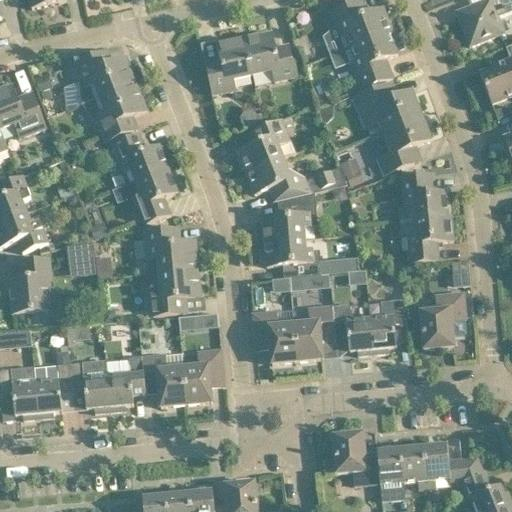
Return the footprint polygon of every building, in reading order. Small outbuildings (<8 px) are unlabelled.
[(29,0),(32,12),(67,5),(65,0),(29,0)] [(511,0),(489,0),(490,2),(475,8),(456,15),(470,50),(505,36),(498,20),(511,14),(511,0)] [(346,39),(351,51),(389,36),(389,37),(392,35),(383,11),(367,17),(361,4),(331,15),(341,41),(346,39)] [(272,36),(245,42),(253,79),(272,75),(275,85),(296,80),(289,48),(288,49),(289,53),(276,56),(272,36)] [(389,36),(351,51),(356,64),(350,66),(361,93),(393,81),(385,63),(397,58),(389,37),(389,36)] [(253,79),(245,42),(217,48),(221,64),(205,67),(212,99),(236,94),(233,83),(253,79)] [(498,69),(480,76),(492,107),(511,99),(511,46),(506,49),(511,62),(508,63),(509,65),(498,69)] [(82,107),(100,100),(136,87),(126,61),(112,66),(107,54),(76,66),(82,84),(80,85),(82,107)] [(34,80),(39,94),(52,89),(47,76),(34,80)] [(136,87),(100,100),(82,107),(96,125),(98,125),(106,145),(137,133),(132,120),(147,115),(136,87)] [(380,124),(384,136),(421,122),(411,96),(389,105),(384,91),(391,88),(391,87),(355,101),(361,116),(366,114),(371,128),(380,124)] [(14,89),(0,94),(0,132),(1,134),(14,129),(19,142),(47,131),(33,95),(18,101),(14,89)] [(323,96),(315,99),(319,110),(327,106),(323,96)] [(507,109),(495,113),(499,121),(510,117),(507,109)] [(421,122),(384,136),(392,158),(379,163),(385,178),(420,165),(415,150),(430,144),(421,122)] [(244,172),(246,176),(283,162),(278,150),(290,145),(281,123),(250,135),(255,147),(237,154),(240,161),(238,162),(242,172),(244,172)] [(1,134),(0,132),(0,156),(8,154),(1,134)] [(130,172),(135,185),(169,172),(160,148),(143,155),(142,151),(145,150),(140,137),(121,144),(112,147),(123,175),(130,172)] [(275,206),(277,206),(315,197),(315,195),(347,187),(340,169),(305,183),(304,181),(288,174),(283,162),(246,176),(255,199),(270,193),(275,206)] [(169,172),(135,185),(140,198),(133,201),(144,229),(171,219),(166,206),(163,207),(162,203),(178,197),(169,172)] [(359,174),(346,179),(350,190),(363,185),(359,174)] [(412,209),(413,223),(448,220),(448,219),(446,195),(435,196),(432,193),(430,177),(402,180),(405,209),(412,209)] [(0,201),(0,226),(27,217),(22,205),(31,202),(23,180),(0,188),(0,197),(1,201),(0,201)] [(345,191),(334,193),(335,200),(341,203),(347,202),(345,191)] [(263,223),(265,246),(305,243),(304,231),(317,230),(315,197),(277,206),(278,207),(285,205),(286,221),(263,223)] [(27,217),(0,226),(0,252),(18,245),(23,257),(48,247),(40,224),(31,228),(27,217)] [(448,220),(413,223),(414,238),(408,238),(411,268),(439,265),(437,249),(440,246),(454,245),(451,219),(448,219),(448,220)] [(159,262),(160,276),(198,273),(195,245),(180,246),(178,232),(145,235),(148,263),(159,262)] [(305,243),(265,246),(267,270),(290,269),(291,282),(322,279),(320,254),(306,255),(305,243)] [(94,276),(90,244),(76,248),(79,278),(94,276)] [(52,297),(49,263),(20,266),(22,282),(6,283),(6,289),(11,289),(14,318),(49,314),(48,298),(52,297)] [(356,263),(346,264),(347,273),(357,272),(356,263)] [(451,290),(468,289),(467,263),(449,264),(451,290)] [(198,273),(160,276),(162,296),(151,297),(153,320),(186,317),(185,315),(181,316),(180,303),(200,301),(198,273)] [(437,314),(421,315),(424,354),(454,351),(453,344),(452,324),(466,323),(464,297),(435,299),(437,314)] [(382,321),(370,323),(373,358),(389,357),(388,352),(397,351),(396,342),(408,341),(405,303),(392,304),(380,306),(382,321)] [(349,306),(332,308),(336,348),(349,347),(349,356),(358,355),(358,360),(373,358),(370,323),(355,324),(349,306)] [(310,327),(294,328),(297,365),(323,363),(322,349),(336,348),(332,308),(308,310),(308,312),(310,327)] [(110,313),(102,314),(103,328),(117,326),(116,318),(110,313)] [(297,365),(294,328),(278,330),(277,315),(252,317),(256,355),(270,354),(272,368),(297,365)] [(194,320),(179,321),(180,335),(195,333),(194,320)] [(77,331),(66,332),(68,344),(79,343),(77,331)] [(12,337),(0,337),(0,352),(13,351),(12,337)] [(199,370),(183,371),(187,409),(212,406),(211,393),(225,391),(222,353),(197,356),(199,370)] [(142,361),(144,389),(145,399),(160,397),(161,411),(187,409),(183,371),(167,373),(166,359),(142,361)] [(144,389),(142,361),(129,362),(106,364),(107,380),(111,416),(126,414),(126,410),(134,409),(133,400),(145,399),(144,389)] [(82,366),(70,367),(73,395),(74,415),(87,414),(87,413),(95,412),(95,417),(111,416),(107,380),(106,364),(82,366)] [(73,395),(70,367),(34,371),(36,387),(39,422),(55,421),(54,416),(62,415),(61,396),(73,395)] [(39,422),(36,387),(34,371),(0,373),(0,390),(1,402),(13,401),(15,420),(23,419),(24,424),(39,422)] [(354,489),(380,487),(377,455),(365,456),(363,437),(333,439),(337,478),(353,476),(354,489)] [(450,488),(462,487),(478,462),(449,464),(447,449),(424,451),(427,492),(436,491),(436,483),(450,482),(450,488)] [(418,493),(427,492),(424,451),(401,453),(404,486),(418,485),(418,493)] [(404,486),(401,453),(377,455),(380,487),(381,496),(395,495),(405,494),(404,486)] [(503,511),(511,509),(511,506),(508,495),(503,497),(500,489),(490,493),(478,462),(462,487),(467,502),(471,501),(475,511),(503,511)] [(214,509),(214,511),(257,511),(255,486),(225,489),(227,508),(214,509)] [(214,511),(214,509),(212,490),(197,492),(197,496),(189,497),(190,511),(214,511)] [(167,511),(190,511),(189,497),(181,498),(180,494),(166,495),(167,511)] [(167,511),(166,495),(165,495),(166,499),(158,500),(158,496),(142,497),(143,511),(167,511)]
